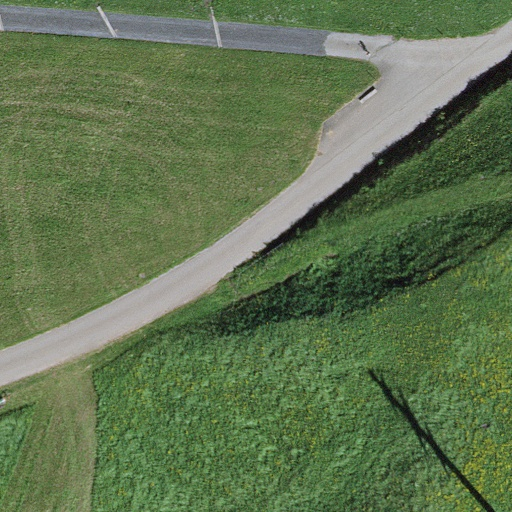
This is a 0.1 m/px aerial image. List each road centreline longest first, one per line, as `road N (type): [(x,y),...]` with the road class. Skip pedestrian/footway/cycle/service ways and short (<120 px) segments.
road 1 (unclassified): [(0,367),(99,330),(278,227),(511,42)]
road 2 (track): [(487,60),(0,12)]
